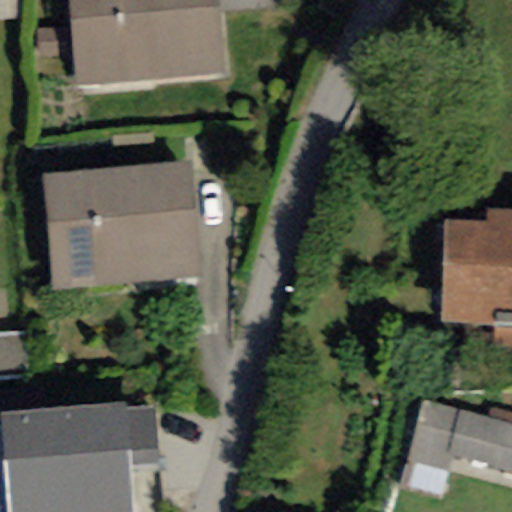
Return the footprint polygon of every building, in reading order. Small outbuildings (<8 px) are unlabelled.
[(217,0),(67,0),(77,93),(225,79),(217,0)] [(192,171),(45,180),(52,295),(200,285),(192,171)] [(511,216),(484,217),(484,227),(443,227),(443,329),(495,329),(495,349),(511,348),(511,216)] [(0,347),(0,385),(31,382),(26,345),(0,347)] [(511,428),(424,404),(407,465),(449,476),(454,460),(511,475),(511,428)] [(0,435),(6,511),(128,511),(125,478),(154,476),(150,420),(120,422),(119,415),(0,424),(0,435)]
